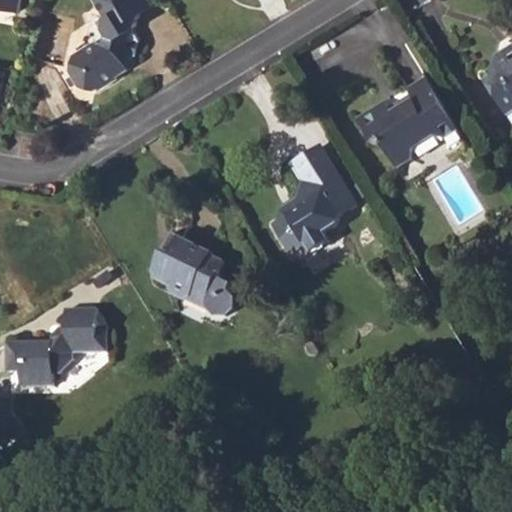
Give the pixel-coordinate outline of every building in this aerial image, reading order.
[(0,0),(0,6),(21,11),(22,0),(0,0)] [(97,91),(102,88),(103,89),(120,79),(120,76),(131,69),(127,62),(139,55),(142,39),(135,28),(140,25),(141,14),(155,5),(152,0),(97,0),(107,16),(104,27),(107,32),(104,43),(96,41),(75,54),(71,70),(82,88),(97,91)] [(511,48),(498,57),(495,72),(486,77),(510,117),(511,115),(511,48)] [(359,119),(376,146),(383,142),(401,170),(414,162),(417,152),(440,138),(450,140),(461,134),(427,78),(408,89),(413,97),(416,102),(396,114),(393,110),(388,102),(359,119)] [(416,102),(413,97),(393,110),(396,114),(416,102)] [(293,257),(308,248),(313,254),(333,242),(329,234),(341,228),(342,219),(360,209),(322,147),(292,164),(303,182),(300,199),(299,211),(288,216),(274,225),(293,257)] [(300,199),(296,201),(284,209),(288,216),(299,211),(300,199)] [(182,237),(174,233),(166,250),(173,254),(182,237)] [(158,280),(170,286),(175,294),(210,310),(217,316),(228,317),(237,308),(238,298),(231,291),(234,285),(220,278),(228,261),(214,255),(215,253),(182,237),(173,254),(166,250),(154,273),(158,280)] [(56,375),(65,375),(77,362),(77,352),(111,352),(111,327),(101,327),(101,310),(68,310),(68,327),(62,327),(54,337),(55,341),(10,341),(10,372),(23,372),(23,387),(54,387),(56,387),(56,375)]
